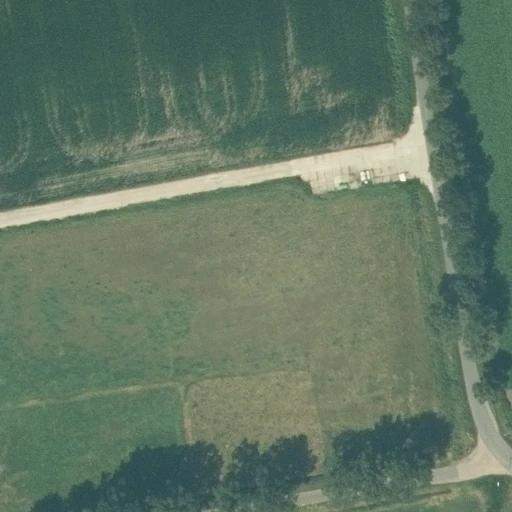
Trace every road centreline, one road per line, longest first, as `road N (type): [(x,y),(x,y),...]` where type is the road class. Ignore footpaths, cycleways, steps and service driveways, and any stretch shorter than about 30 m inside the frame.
road 1 (unknown): [(456,148),(0,227)]
road 2 (unclassified): [(511,445),(431,0)]
